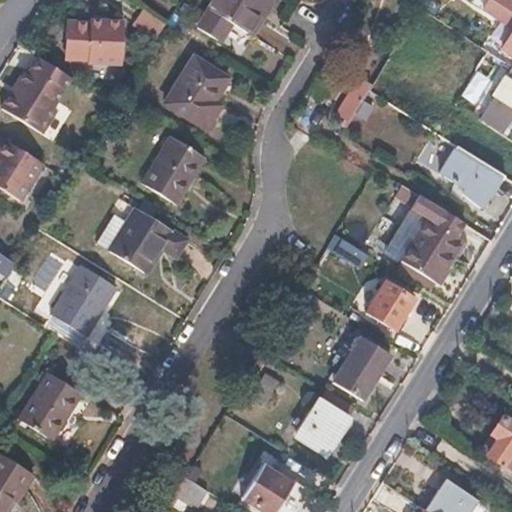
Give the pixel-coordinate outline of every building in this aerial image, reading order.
[(272,4),(266,0),(212,0),(195,30),(215,42),(226,24),(245,36),(259,14),(264,17),(272,4)] [(511,0),(505,0),(496,14),(511,24),(511,0)] [(165,23),(141,8),(131,24),(155,38),(163,27),(165,23)] [(89,26),(67,25),(67,62),(88,62),(88,65),(120,66),(122,24),(89,23),(89,26)] [(511,34),(501,51),(511,57),(511,34)] [(10,96),(6,94),(0,104),(0,114),(36,137),(52,112),(47,109),(65,79),(33,59),(24,75),(20,73),(12,86),(15,88),(10,96)] [(227,81),(192,59),(163,105),(205,131),(215,116),(208,111),(227,81)] [(332,75),(320,67),(305,91),(318,99),(332,75)] [(502,78),(491,94),(496,96),(511,106),(511,83),(504,79),(502,78)] [(370,89),(356,81),(335,116),(349,124),(366,95),(370,89)] [(15,88),(12,86),(6,94),(10,96),(15,88)] [(511,116),(511,106),(496,96),(481,121),(502,134),(511,116)] [(203,160),(168,138),(140,184),(175,206),(203,160)] [(0,193),(16,203),(39,167),(0,142),(0,193)] [(456,149),(438,177),(462,191),(458,197),(479,209),(488,193),(492,196),(503,177),(456,149)] [(171,233),(135,210),(108,254),(143,275),(159,248),(161,250),(171,233)] [(436,283),(460,241),(426,221),(402,261),(436,283)] [(0,278),(5,282),(14,267),(0,258),(0,278)] [(116,289),(80,267),(49,316),(85,338),(116,289)] [(394,330),(414,297),(384,279),(364,313),(394,330)] [(389,356),(359,337),(332,380),(361,399),(389,356)] [(277,380),(264,372),(250,395),(262,403),(277,380)] [(82,396),(47,374),(18,421),(51,442),(82,396)] [(347,419),(318,401),(295,438),(324,456),(347,419)] [(511,410),(508,418),(506,416),(494,435),(502,439),(491,456),(505,465),(510,457),(511,457),(511,410)] [(502,439),(494,435),(484,452),(491,456),(502,439)] [(28,478),(0,457),(0,509),(7,501),(5,499),(9,493),(14,497),(28,478)] [(273,511),(291,485),(261,466),(241,497),(265,511),(273,511)] [(204,489),(183,476),(172,495),(192,508),(204,489)] [(470,511),(479,500),(445,478),(425,509),(429,511),(470,511)] [(484,511),(488,505),(479,500),(470,511),(484,511)]
